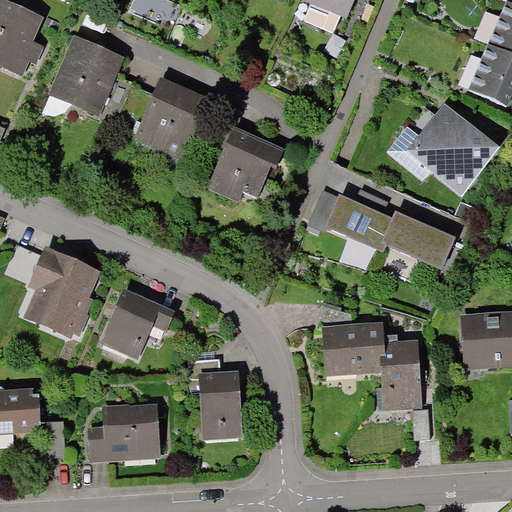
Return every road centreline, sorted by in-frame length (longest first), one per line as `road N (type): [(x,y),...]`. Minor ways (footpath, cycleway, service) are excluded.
road 1 (residential): [(0,191),(209,283),(255,322),(280,381),(286,497)]
road 2 (residential): [(286,497),(43,511)]
road 3 (residential): [(511,486),(286,497)]
